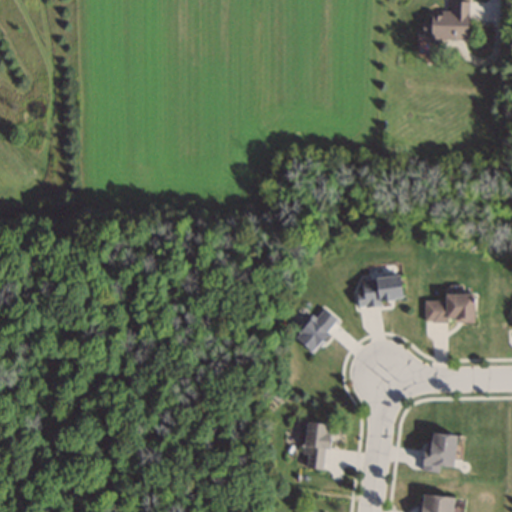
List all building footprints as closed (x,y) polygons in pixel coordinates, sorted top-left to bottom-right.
[(429,16),(429,42),(467,42),(468,4),(450,4),(450,16),(429,16)] [(402,300),(398,274),(354,280),(358,306),(402,300)] [(443,301),(423,301),(423,323),(472,323),(472,294),(443,294),(443,301)] [(294,339),(312,353),(337,321),(319,307),(294,339)] [(303,469),(325,470),(328,424),(305,423),(303,469)] [(421,470),(438,473),(439,466),(450,468),(456,436),(428,431),(421,470)] [(451,511),(452,496),(418,495),(417,511),(451,511)]
